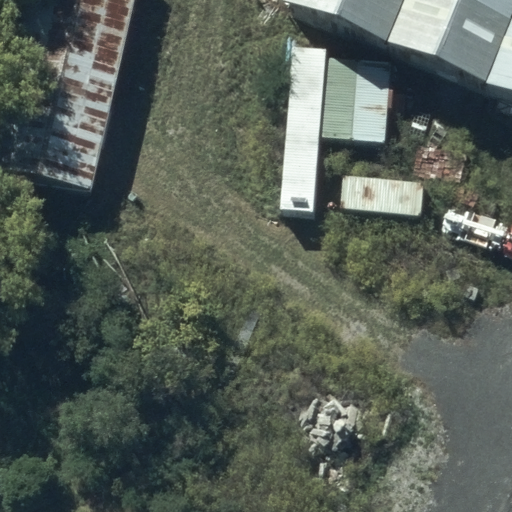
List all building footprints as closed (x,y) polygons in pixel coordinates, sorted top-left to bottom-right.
[(134,0),(32,0),(0,153),(0,176),(93,196),(134,0)] [(511,0),(271,0),(264,18),(511,117),(511,0)] [(207,41),(174,36),(161,115),(194,121),(207,41)] [(320,156),(387,159),(391,83),(324,80),(320,156)] [(427,191),(344,183),(340,225),(423,232),(427,191)]
